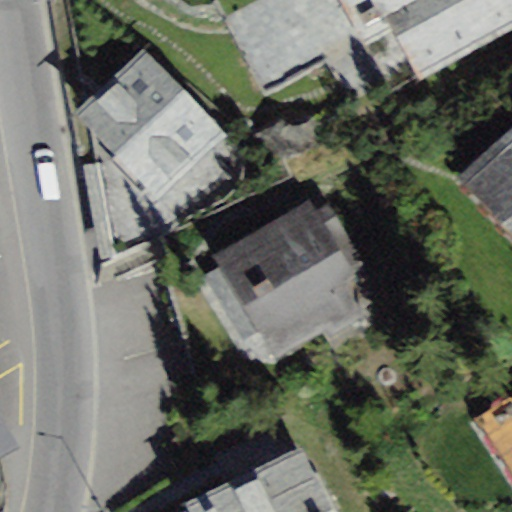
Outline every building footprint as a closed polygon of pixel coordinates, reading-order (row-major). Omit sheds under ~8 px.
[(244,0),(234,4),(260,68),(296,53),(273,0),(244,0)] [(511,0),(328,0),(387,104),(511,34),(511,0)] [(122,70),(56,130),(147,228),(212,168),(122,70)] [(511,130),(451,185),(511,252),(511,130)] [(318,197),(195,259),(256,370),(359,320),(335,288),(361,272),(318,197)] [(511,401),(502,407),(511,425),(511,401)] [(301,490),(293,472),(209,511),(328,511),(315,484),(301,490)]
